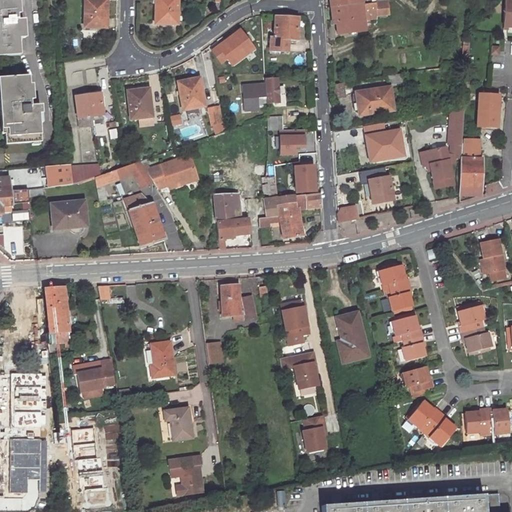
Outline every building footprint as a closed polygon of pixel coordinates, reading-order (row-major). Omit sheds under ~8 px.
[(0,0),(0,56),(19,55),(17,38),(21,38),(20,20),(16,20),(14,0),(0,0)] [(107,0),(84,0),(84,28),(107,29),(107,0)] [(178,0),(156,0),(155,24),(178,24),(178,0)] [(375,3),(362,4),(364,20),(375,19),(375,17),(387,16),(386,1),(375,3)] [(511,1),(504,1),(503,28),(511,28),(511,1)] [(332,23),(336,23),(337,34),(365,32),(364,20),(362,4),(331,8),(332,23)] [(275,17),(274,38),(271,38),(271,51),(287,52),(288,40),(297,41),(297,18),(275,17)] [(239,30),(211,50),(221,64),(227,59),(232,66),(254,50),(239,30)] [(500,46),(492,46),(491,55),(499,55),(500,46)] [(27,76),(0,78),(0,80),(1,98),(0,98),(0,115),(3,115),(5,144),(40,141),(37,103),(29,104),(27,76)] [(200,78),(176,83),(182,111),(205,107),(200,78)] [(256,85),(241,86),(242,93),(244,93),(245,103),(242,103),(243,111),(258,110),(257,95),(266,95),(267,103),(278,103),(278,94),(284,94),(283,87),(277,87),(277,79),(265,80),(266,87),(256,88),(256,85)] [(345,97),(343,84),(333,85),(336,99),(345,97)] [(388,87),(354,93),(357,113),(372,111),(372,114),(391,112),(388,87)] [(148,90),(127,92),(130,120),(151,117),(148,90)] [(104,92),(74,97),(79,127),(105,124),(102,106),(106,106),(104,92)] [(499,96),(479,95),(478,126),(498,127),(499,96)] [(217,107),(208,109),(213,136),(222,133),(217,107)] [(452,155),(448,154),(450,163),(455,161),(457,157),(463,157),(466,109),(451,111),(449,144),(452,144),(452,155)] [(281,117),(265,118),(266,131),(282,131),(281,117)] [(398,130),(363,136),(368,162),(402,156),(398,130)] [(215,147),(226,146),(224,132),(222,133),(213,136),(215,147)] [(464,138),(464,147),(480,147),(481,139),(464,138)] [(446,147),(425,152),(429,165),(431,165),(437,189),(455,184),(450,163),(448,154),(446,147)] [(477,158),(480,158),(480,147),(464,147),(464,157),(471,158),(472,153),(478,153),(477,158)] [(480,158),(477,158),(478,153),(472,153),(471,158),(464,157),(463,157),(461,194),(481,195),(483,158),(480,158)] [(98,164),(69,166),(72,185),(94,178),(100,176),(98,164)] [(125,178),(129,183),(141,174),(140,173),(133,164),(100,176),(94,178),(96,188),(125,178)] [(69,166),(46,168),(49,187),(72,185),(69,166)] [(233,166),(210,168),(215,222),(238,220),(233,166)] [(313,166),(293,167),(294,175),(298,175),(299,193),(314,192),(313,166)] [(148,182),(141,174),(129,183),(136,191),(148,182)] [(263,176),(260,177),(261,198),(275,197),(274,174),(263,176)] [(390,176),(369,180),(373,204),(394,200),(390,176)] [(9,178),(0,178),(0,214),(2,214),(1,206),(12,205),(9,178)] [(277,218),(281,240),(302,238),(298,210),(320,209),(319,193),(292,196),(292,206),(276,207),(277,218)] [(123,201),(137,245),(152,240),(151,236),(159,234),(151,204),(147,205),(140,196),(123,201)] [(261,198),(264,218),(265,218),(277,218),(276,207),(292,206),(292,196),(275,197),(261,198)] [(83,203),(48,206),(50,230),(69,229),(70,231),(72,233),(73,233),(77,234),(79,232),(81,230),(81,228),(81,227),(85,227),(83,203)] [(357,219),(355,206),(341,208),(338,214),(338,223),(357,219)] [(224,239),(234,238),(234,235),(248,234),(246,219),(238,220),(215,222),(217,239),(224,239)] [(498,237),(479,241),(482,257),(485,272),(503,269),(498,237)] [(404,279),(400,265),(377,270),(381,285),(387,284),(388,290),(408,285),(407,278),(404,279)] [(238,285),(220,286),(224,317),(243,315),(245,319),(256,316),(251,296),(240,297),(238,285)] [(391,310),(411,305),(407,292),(410,291),(408,285),(388,290),(390,295),(388,296),(391,310)] [(95,287),(98,300),(108,298),(105,286),(95,287)] [(268,298),(266,287),(259,288),(261,299),(268,298)] [(57,288),(45,289),(51,344),(69,342),(63,288),(57,288)] [(478,301),(455,306),(456,309),(479,304),(478,301)] [(299,302),(279,306),(280,312),(300,308),(299,302)] [(479,304),(456,309),(460,323),(457,324),(459,331),(480,326),(479,319),(483,318),(479,304)] [(300,308),(280,312),(288,346),(301,343),(300,336),(307,334),(302,307),(300,308)] [(355,311),(333,317),(340,339),(334,341),(340,362),(367,355),(355,311)] [(410,312),(390,317),(391,320),(411,316),(410,312)] [(417,329),(413,315),(411,316),(391,320),(394,335),(399,334),(401,340),(421,335),(419,328),(417,329)] [(463,337),(467,351),(490,345),(486,330),(482,331),(480,326),(459,331),(461,337),(463,337)] [(421,335),(401,340),(402,346),(400,347),(404,361),(424,356),(420,342),(423,341),(421,335)] [(173,375),(169,342),(149,345),(151,366),(148,366),(150,379),(173,375)] [(217,344),(204,345),(206,363),(220,361),(217,344)] [(311,363),(309,353),(278,359),(280,370),(293,367),(298,390),(317,386),(312,363),(311,363)] [(110,369),(108,360),(99,361),(101,370),(110,369)] [(424,366),(401,371),(405,386),(410,384),(412,391),(426,388),(432,386),(430,379),(427,380),(424,366)] [(99,369),(75,373),(78,392),(82,391),(99,388),(103,387),(102,385),(113,383),(110,368),(110,369),(101,370),(99,370),(99,369)] [(42,373),(11,373),(10,428),(41,428),(41,425),(46,425),(46,376),(42,376),(42,373)] [(82,391),(83,398),(100,395),(99,388),(82,391)] [(426,427),(439,412),(433,408),(432,409),(421,400),(406,418),(418,427),(421,423),(426,427)] [(508,431),(505,408),(491,410),(491,407),(484,408),(486,428),(492,428),(493,433),(508,431)] [(154,413),(159,444),(193,439),(188,408),(154,413)] [(477,411),(463,412),(465,432),(480,431),(480,429),(486,428),(484,408),(477,408),(477,411)] [(439,412),(426,427),(430,431),(427,435),(438,445),(454,428),(443,419),(445,416),(439,412)] [(304,431),(301,432),(306,453),(325,449),(322,436),(321,428),(324,428),(322,416),(302,420),(304,431)] [(93,427),(71,429),(75,479),(79,479),(80,492),(85,492),(86,507),(110,505),(108,487),(104,488),(101,458),(96,459),(93,427)] [(10,439),(10,492),(26,492),(27,478),(41,478),(40,492),(47,492),(47,442),(41,442),(41,440),(10,439)] [(310,459),(324,455),(323,449),(308,453),(310,459)] [(180,477),(182,486),(174,487),(176,497),(202,492),(198,465),(200,465),(198,455),(167,460),(168,470),(170,470),(177,469),(178,477),(180,477)] [(170,470),(171,478),(178,477),(177,469),(170,470)] [(498,511),(497,494),(322,506),(322,511),(498,511)]
